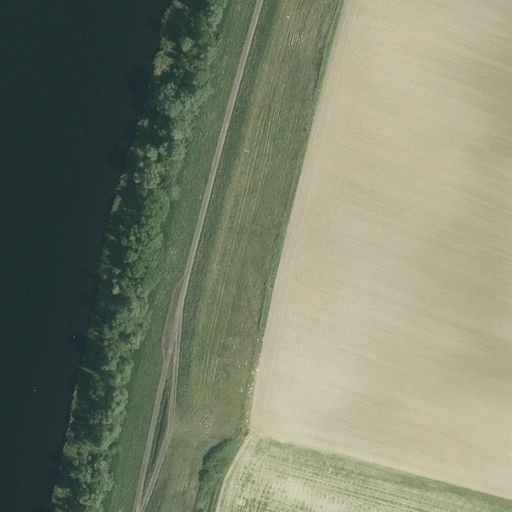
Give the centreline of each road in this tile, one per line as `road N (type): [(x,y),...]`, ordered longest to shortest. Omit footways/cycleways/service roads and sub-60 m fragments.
road 1 (track): [(174,330),(260,0)]
road 2 (unclassified): [(140,511),(172,419),(174,330)]
road 3 (unclassified): [(136,511),(174,330)]
